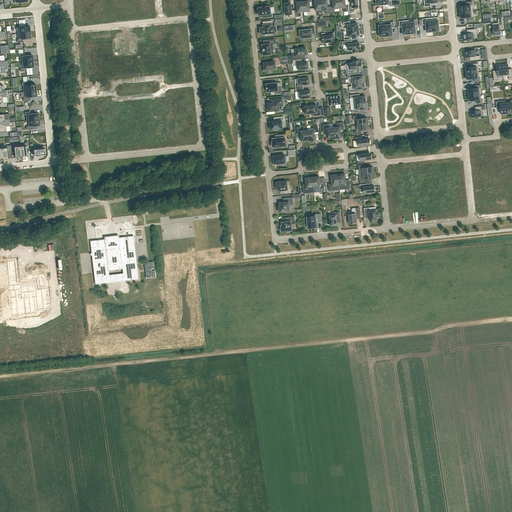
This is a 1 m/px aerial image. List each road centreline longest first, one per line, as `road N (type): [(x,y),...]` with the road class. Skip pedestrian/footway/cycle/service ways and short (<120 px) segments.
road 1 (residential): [(37,9),(52,161),(0,168)]
road 2 (residential): [(268,174),(278,239),(387,229)]
road 3 (residential): [(250,0),(268,174)]
road 4 (unclassified): [(0,190),(54,186),(56,203),(87,201),(92,217)]
